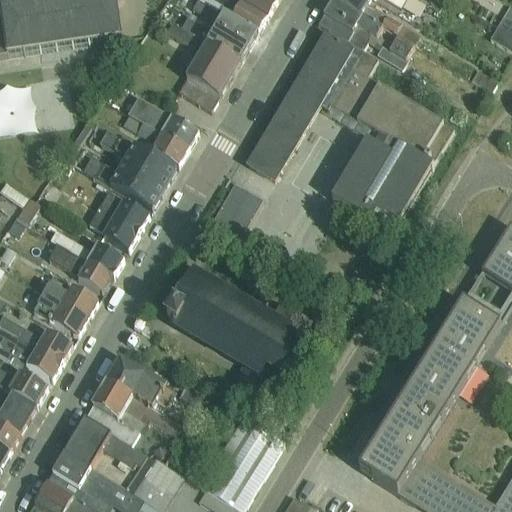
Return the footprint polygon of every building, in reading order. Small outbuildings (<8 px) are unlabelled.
[(0,0),(0,63),(123,45),(116,0),(0,0)] [(201,0),(198,5),(258,41),(268,24),(228,0),(201,0)] [(228,0),(268,24),(278,7),(266,0),(228,0)] [(337,0),(335,4),(384,34),(399,43),(415,53),(421,41),(370,10),(373,4),(365,0),(337,0)] [(365,0),(373,4),(374,5),(377,0),(379,0),(402,13),(409,0),(410,0),(439,17),(448,3),(444,0),(365,0)] [(329,37),(364,57),(369,50),(381,57),(378,61),(405,76),(410,66),(408,65),(415,53),(399,43),(394,51),(390,49),(387,54),(381,51),(385,45),(379,42),(384,34),(335,4),(318,31),(320,32),(329,37)] [(198,5),(191,18),(250,54),(258,41),(198,5)] [(498,33),(511,40),(511,11),(498,33)] [(191,18),(182,34),(241,69),(250,54),(191,18)] [(241,69),(182,34),(172,29),(167,38),(200,58),(201,56),(203,58),(188,84),(220,104),(241,69)] [(511,40),(498,33),(491,45),(511,57),(511,40)] [(364,57),(329,37),(327,40),(326,39),(247,171),(277,190),(322,112),(329,116),(332,112),(372,136),(367,145),(369,145),(333,205),(361,222),(363,218),(372,224),(370,227),(392,240),(399,230),(400,230),(435,172),(431,168),(433,165),(428,162),(435,147),(445,152),(455,135),(368,84),(379,66),(364,57)] [(478,76),(471,87),(492,100),(498,88),(478,76)] [(220,104),(188,84),(180,99),(212,118),(220,104)] [(0,138),(39,130),(30,87),(0,93),(0,138)] [(139,103),(129,120),(189,157),(200,139),(139,103)] [(332,112),(329,116),(327,120),(367,145),(372,136),(332,112)] [(189,157),(129,120),(123,130),(157,151),(153,158),(179,174),(189,157)] [(90,125),(64,165),(74,171),(77,166),(73,163),(92,134),(95,136),(98,130),(90,125)] [(93,164),(85,178),(153,218),(177,177),(109,137),(100,150),(128,166),(119,180),(93,164)] [(24,214),(30,203),(7,188),(0,198),(24,214)] [(236,190),(211,231),(239,247),(264,205),(236,190)] [(110,199),(91,231),(106,240),(105,243),(130,257),(150,223),(110,199)] [(30,203),(24,214),(17,226),(28,233),(42,211),(30,203)] [(511,233),(381,443),(394,451),(373,484),(417,511),(511,511),(511,487),(496,511),(494,511),(420,465),(511,317),(511,233)] [(58,250),(115,283),(125,266),(100,251),(95,259),(76,249),(77,247),(57,235),(51,246),(58,250)] [(0,265),(10,270),(18,252),(7,248),(0,264),(0,265)] [(115,283),(58,250),(49,265),(81,283),(79,286),(104,301),(115,283)] [(176,309),(166,326),(242,374),(236,385),(269,404),(314,329),(289,314),(282,327),(195,275),(184,294),(178,291),(170,305),(176,309)] [(46,300),(55,283),(44,276),(34,293),(46,300)] [(46,300),(45,301),(89,326),(99,309),(55,283),(46,300)] [(89,326),(45,301),(35,318),(79,344),(89,326)] [(0,320),(0,332),(64,369),(74,352),(48,337),(44,345),(0,320)] [(64,369),(0,332),(0,361),(11,368),(14,364),(54,387),(64,369)] [(109,387),(163,420),(167,414),(168,415),(177,399),(121,365),(109,387)] [(0,391),(14,399),(38,413),(49,394),(20,377),(16,384),(0,374),(0,391)] [(86,425),(133,453),(141,438),(134,434),(120,426),(125,418),(139,426),(149,432),(151,428),(181,446),(188,435),(163,420),(109,387),(86,425)] [(186,392),(180,404),(200,415),(207,404),(186,392)] [(38,413),(14,399),(6,413),(0,409),(0,429),(21,442),(38,413)] [(120,426),(134,434),(139,426),(125,418),(120,426)] [(126,496),(145,507),(165,473),(133,453),(86,425),(75,445),(101,461),(104,457),(121,467),(118,472),(125,476),(128,472),(134,475),(137,470),(142,473),(126,496)] [(205,498),(223,508),(266,439),(244,425),(201,495),(205,498)] [(0,451),(11,459),(21,442),(0,429),(0,451)] [(223,508),(229,511),(246,511),(286,450),(266,439),(223,508)] [(381,443),(360,476),(373,484),(394,451),(381,443)] [(66,459),(92,475),(101,461),(75,445),(66,459)] [(168,450),(154,455),(158,466),(172,461),(168,450)] [(11,459),(0,451),(0,475),(1,476),(11,459)] [(50,487),(90,511),(110,511),(113,507),(121,511),(142,511),(145,507),(126,496),(92,475),(66,459),(50,487)] [(165,473),(145,507),(152,511),(168,511),(185,485),(165,473)] [(35,511),(36,511),(90,511),(50,487),(35,511)] [(229,511),(223,508),(205,498),(200,508),(206,511),(229,511)] [(312,511),(295,503),(289,511),(312,511)]
